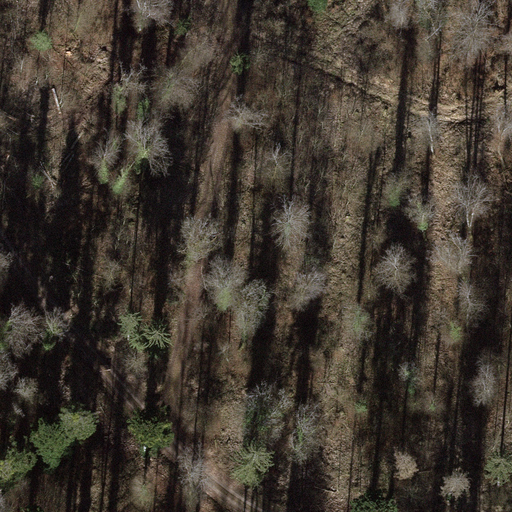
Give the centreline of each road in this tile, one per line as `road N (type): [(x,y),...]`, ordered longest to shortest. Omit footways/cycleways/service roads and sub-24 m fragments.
road 1 (track): [(227,0),(235,58),(171,444)]
road 2 (track): [(253,511),(159,434),(0,238)]
